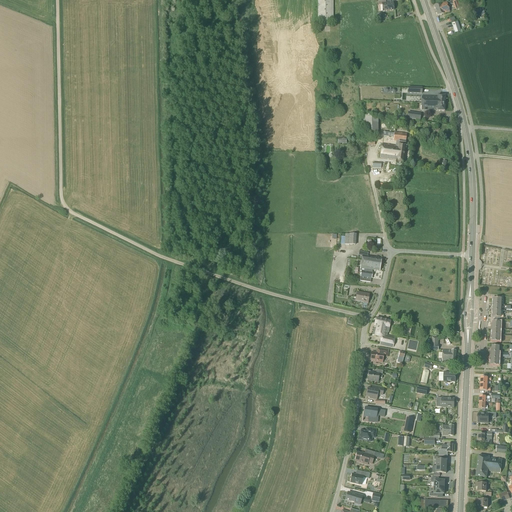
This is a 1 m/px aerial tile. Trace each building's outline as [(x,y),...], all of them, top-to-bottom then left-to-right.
[(317,0),(317,21),(333,21),(332,0),(317,0)] [(385,3),(384,0),(377,0),(378,5),(382,4),(382,12),(393,10),(393,3),(388,4),(388,2),(385,3)] [(460,6),(458,0),(452,2),(455,11),(462,8),(462,6),(460,6)] [(449,12),(446,2),(440,4),(434,6),(437,16),(444,14),(449,12)] [(421,103),(445,104),(445,96),(437,95),(437,97),(421,97),(414,97),(414,102),(421,102),(421,103)] [(420,121),(421,114),(408,112),(407,119),(420,121)] [(363,138),(378,138),(378,116),(362,116),(363,138)] [(394,133),(393,141),(396,141),(396,144),(395,146),(382,144),(380,158),(396,160),(396,163),(402,164),(405,145),(407,135),(394,133)] [(355,246),(355,235),(349,235),(349,234),(345,234),(344,245),(348,245),(355,246)] [(379,272),(380,267),(372,265),(371,265),(371,264),(367,263),(367,262),(365,262),(365,261),(364,260),(362,260),(360,269),(365,269),(364,272),(361,271),(360,277),(371,279),(372,273),(372,270),(379,272)] [(367,304),(369,295),(357,293),(355,302),(363,303),(367,304)] [(388,333),(390,322),(376,319),(372,336),(381,338),(379,345),(393,348),(395,337),(387,336),(387,333),(388,333)] [(387,358),(388,350),(381,349),(380,353),(372,352),(370,360),(375,361),(375,362),(382,363),(383,358),(387,358)] [(456,362),(456,351),(443,350),(442,362),(456,362)] [(431,371),(433,364),(426,362),(423,368),(431,371)] [(427,385),(429,373),(429,371),(427,370),(426,370),(424,370),(423,372),(421,383),(427,385)] [(382,379),(382,375),(379,374),(369,372),(368,381),(377,382),(378,378),(382,379)] [(455,382),(456,373),(444,373),(444,382),(455,382)] [(382,396),(384,388),(375,387),(374,391),(367,389),(365,397),(369,397),(369,398),(376,400),(377,395),(382,396)] [(426,396),(427,389),(417,387),(416,394),(426,396)] [(454,408),(454,399),(442,398),(437,398),(436,404),(442,404),(442,408),(454,408)] [(368,423),(372,423),(373,423),(374,423),(375,416),(378,417),(384,418),(385,412),(364,409),(362,417),(368,418),(368,423)] [(496,418),(496,414),(488,413),(488,414),(478,413),(478,419),(477,419),(477,422),(478,422),(478,423),(488,424),(489,418),(496,418)] [(404,431),(410,433),(412,419),(407,418),(404,431)] [(497,433),(502,433),(508,433),(508,421),(505,420),(505,423),(503,423),(503,426),(502,426),(502,432),(497,431),(497,430),(490,430),(490,432),(490,433),(492,433),(493,433),(497,433)] [(449,426),(443,426),(442,436),(449,436),(453,436),(454,426),(449,426)] [(376,431),(366,429),(365,433),(360,432),(360,434),(359,434),(358,440),(370,443),(371,438),(374,439),(376,431)] [(490,433),(490,432),(486,432),(486,435),(485,435),(479,434),(478,437),(477,441),(484,442),(489,442),(489,445),(492,445),(492,433),(490,433)] [(453,453),(453,445),(447,445),(442,445),(441,450),(439,450),(438,456),(447,456),(447,452),(453,453)] [(506,454),(507,447),(497,446),(496,453),(506,454)] [(375,453),(365,450),(364,454),(363,454),(362,455),(357,454),(355,461),(359,462),(360,463),(362,464),(363,463),(364,464),(367,465),(367,463),(370,463),(369,464),(371,465),(374,457),(382,460),(384,455),(375,453)] [(436,459),(436,466),(448,466),(448,463),(448,459),(445,459),(445,457),(435,456),(435,459),(436,459)] [(500,473),(502,460),(489,458),(489,457),(479,456),(476,476),(487,478),(488,471),(500,473)] [(448,470),(448,466),(436,466),(436,472),(434,472),(434,476),(440,476),(440,473),(447,474),(447,470),(448,470)] [(368,479),(369,474),(362,472),(361,476),(352,474),(350,483),(361,485),(363,478),(368,479)] [(434,483),(434,487),(445,487),(446,483),(445,483),(445,480),(439,480),(439,477),(431,477),(431,483),(434,483)] [(486,492),(487,484),(476,483),(475,487),(478,487),(477,492),(486,492)] [(445,487),(434,487),(433,493),(430,493),(429,496),(438,496),(438,498),(443,498),(443,494),(444,494),(444,491),(445,491),(445,487)] [(354,495),(348,493),(346,498),(346,501),(354,503),(355,499),(361,501),(362,496),(355,494),(354,495)] [(378,503),(380,496),(373,494),(371,501),(378,503)] [(488,508),(488,500),(477,499),(477,503),(480,503),(480,508),(488,508)] [(437,510),(442,510),(448,511),(448,501),(420,500),(420,503),(414,503),(414,509),(425,510),(437,510)]
